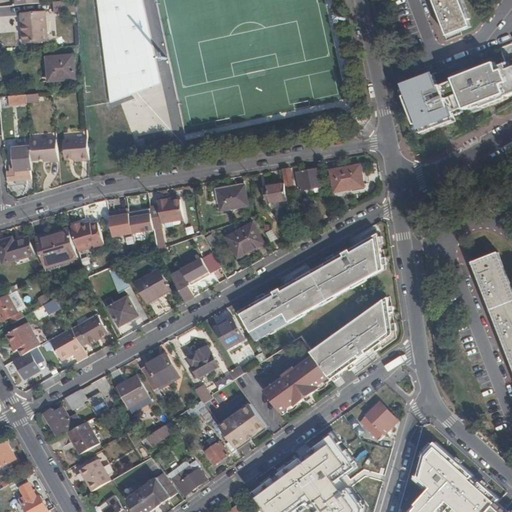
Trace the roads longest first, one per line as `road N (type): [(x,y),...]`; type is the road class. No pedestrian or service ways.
road 1 (residential): [(15,413),(400,201)]
road 2 (residential): [(389,140),(84,193),(0,219)]
road 3 (residential): [(191,511),(420,350)]
road 4 (residential): [(511,413),(444,238)]
road 5 (residential): [(389,140),(359,0)]
road 6 (residential): [(400,201),(420,177),(511,128)]
road 7 (residential): [(431,402),(412,415),(386,511)]
